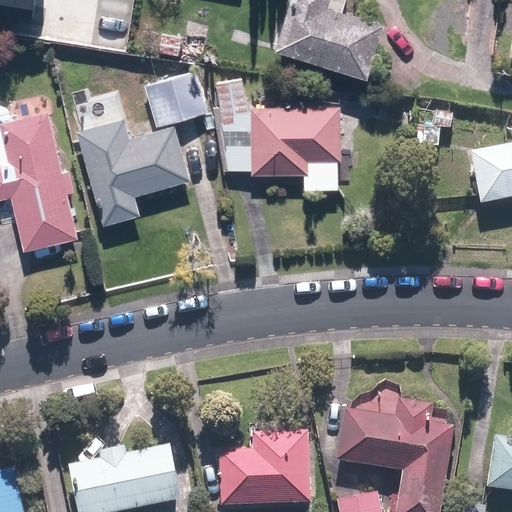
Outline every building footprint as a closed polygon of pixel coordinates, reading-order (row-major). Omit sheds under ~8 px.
[(35,0),(4,0),(3,6),(34,11),(35,0)] [(81,0),(79,30),(108,32),(107,39),(116,39),(117,33),(130,34),(132,0),(81,0)] [(296,0),(283,45),(375,72),(392,16),(341,1),(340,0),(296,0)] [(144,85),(156,129),(183,121),(208,114),(196,71),(144,85)] [(247,101),(242,77),(216,82),(220,107),(213,109),(223,173),(228,171),(239,171),(252,172),(252,107),(247,101)] [(0,201),(15,200),(26,251),(79,240),(52,113),(19,118),(0,106),(0,201)] [(342,106),(252,107),(252,172),(252,175),(308,175),(308,161),(343,161),(342,106)] [(127,119),(74,132),(98,228),(141,217),(135,195),(187,182),(173,128),(132,138),(127,119)] [(484,202),(511,197),(511,143),(475,150),(484,202)] [(398,511),(444,511),(459,422),(437,418),(440,400),(401,394),(398,412),(349,404),(340,456),(406,467),(398,511)] [(224,447),(226,502),(313,499),(311,429),(259,430),(259,446),(224,447)] [(511,435),(496,433),(490,483),(511,485),(511,435)] [(170,443),(69,465),(79,511),(126,511),(183,500),(170,443)] [(31,511),(21,463),(0,467),(0,511),(31,511)] [(351,495),(341,497),(344,511),(387,511),(383,489),(351,495)] [(485,511),(487,503),(458,499),(456,511),(485,511)]
